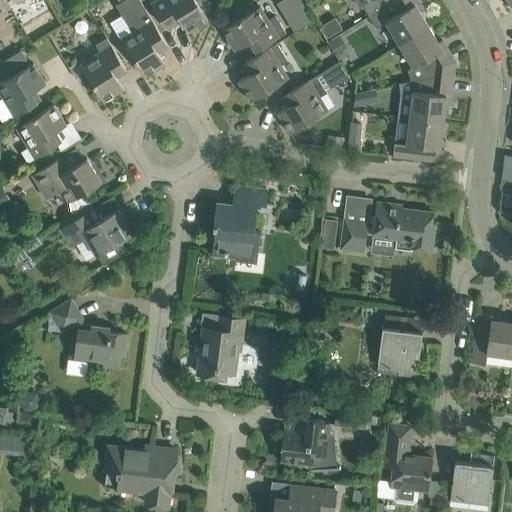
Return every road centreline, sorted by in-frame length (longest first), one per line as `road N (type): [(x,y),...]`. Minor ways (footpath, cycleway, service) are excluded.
road 1 (residential): [(216,511),(219,427),(205,414),(158,403),(144,381),(146,310),(163,278),(176,174)]
road 2 (residential): [(480,183),(320,166),(205,142)]
road 3 (residential): [(511,432),(467,426),(448,413),(444,393),(461,276),(493,250)]
road 4 (residential): [(462,0),(482,34),(490,88),(480,183)]
road 5 (residential): [(205,142),(200,120),(182,106),(149,111),(137,130),(138,153),(153,170),(176,174)]
